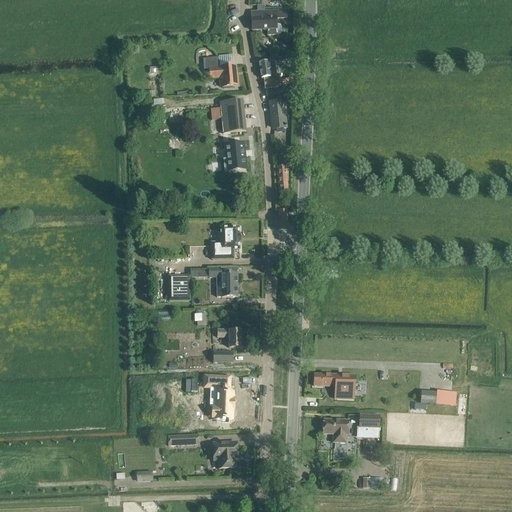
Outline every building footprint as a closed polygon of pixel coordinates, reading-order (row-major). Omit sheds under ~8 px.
[(276,19),(289,18),(288,11),(251,13),(252,31),(267,30),(267,36),(276,36),(276,19)] [(219,58),(209,59),(203,60),(204,70),(209,70),(209,80),(221,78),(222,88),(237,87),(235,67),(220,68),(219,58)] [(272,88),(280,87),(279,79),(272,80),(272,78),(277,77),(274,62),(264,63),(259,64),(261,79),(264,79),(265,89),(272,88)] [(272,88),(273,90),(266,91),(267,98),(280,96),(280,98),(282,98),(282,99),(287,99),(287,95),(289,95),(288,88),(280,89),(280,87),(272,88)] [(243,101),(219,103),(223,134),(246,132),(243,101)] [(285,119),(283,102),(281,102),(269,103),(271,122),(273,121),(274,130),(276,129),(277,132),(282,131),(281,129),(287,128),(286,119),(285,119)] [(172,123),(183,123),(182,112),(171,113),(172,123)] [(181,149),(181,140),(171,140),(171,149),(181,149)] [(226,159),(223,160),(224,173),(246,171),(243,145),(225,146),(226,159)] [(286,167),(277,168),(279,193),(288,193),(286,167)] [(287,231),(287,219),(287,212),(278,212),(279,231),(287,231)] [(233,260),(233,251),(239,251),(239,243),(240,243),(240,236),(239,236),(239,229),(220,229),(221,244),(212,244),(212,260),(233,260)] [(223,298),(227,298),(237,298),(237,275),(227,275),(223,276),(223,298)] [(169,277),(169,302),(190,302),(190,277),(169,277)] [(195,322),(207,322),(206,313),(195,314),(195,322)] [(229,349),(232,349),(242,349),(242,332),(230,332),(230,331),(217,331),(217,339),(229,339),(229,349)] [(233,364),(233,353),(213,353),(213,364),(233,364)] [(163,356),(163,366),(181,366),(181,356),(163,356)] [(335,399),(345,400),(353,400),(354,376),(324,376),(314,376),(314,387),(330,387),(331,387),(335,387),(335,399)] [(214,377),(213,408),(216,408),(216,418),(232,419),(232,392),(226,392),(227,387),(229,387),(229,377),(214,377)] [(422,392),(421,404),(436,405),(437,393),(422,392)] [(360,415),(360,429),(380,429),(380,416),(360,415)] [(348,422),(334,421),(324,421),(323,435),(333,436),(333,444),(346,444),(346,436),(348,436),(348,422)] [(198,436),(168,437),(168,447),(199,445),(198,436)] [(238,461),(237,456),(237,444),(213,445),(214,462),(218,462),(218,470),(236,469),(235,461),(238,461)] [(145,473),(137,473),(138,482),(146,482),(145,473)] [(369,479),(362,479),(362,489),(381,490),(381,480),(369,480),(369,479)] [(180,511),(180,502),(122,503),(122,511),(180,511)]
